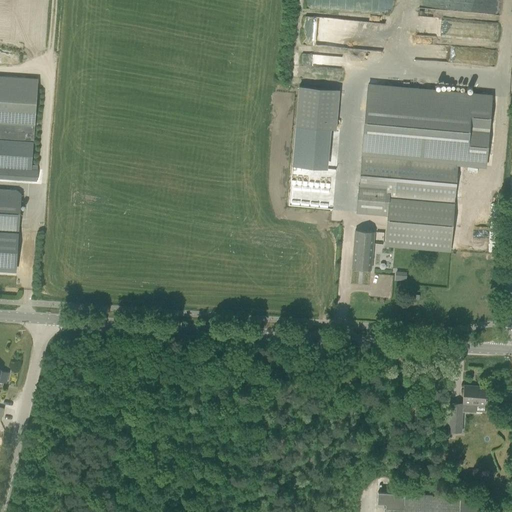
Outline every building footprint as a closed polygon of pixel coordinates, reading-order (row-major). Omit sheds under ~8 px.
[(495,0),(474,0),(473,11),(495,12),(495,0)] [(309,74),(309,66),(301,66),(300,74),(309,74)] [(0,181),(38,184),(39,170),(30,170),(32,143),(33,143),(38,80),(0,76),(0,181)] [(486,166),(492,97),(368,86),(359,184),(358,184),(357,201),(357,202),(357,203),(358,204),(358,205),(359,207),(359,208),(360,209),(362,211),(363,212),(364,213),(366,214),(387,215),(385,245),(450,250),(457,164),(486,166)] [(335,130),(339,90),(299,87),(295,127),(335,130)] [(347,198),(354,136),(326,133),(319,195),(347,198)] [(292,156),(291,166),(321,169),(322,159),(292,156)] [(352,269),(370,270),(374,232),(355,230),(352,269)] [(394,281),(407,281),(407,272),(394,272),(394,281)] [(0,382),(6,383),(8,373),(0,371),(1,370),(0,369),(0,382)] [(466,412),(475,412),(476,404),(486,405),(487,387),(463,385),(462,410),(466,410),(466,412)] [(448,411),(446,432),(461,433),(462,412),(448,411)] [(383,511),(482,511),(483,498),(378,492),(377,504),(385,504),(385,507),(384,507),(383,511)]
